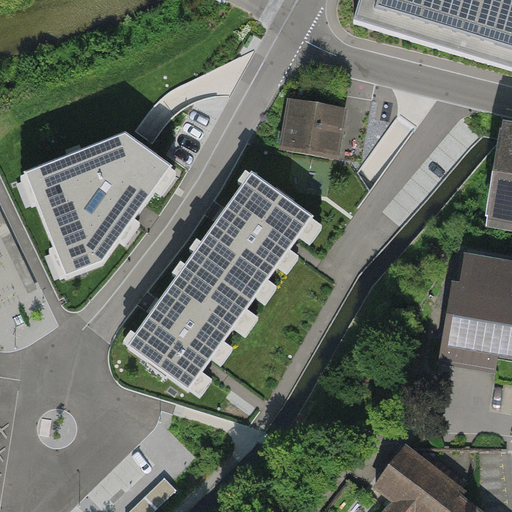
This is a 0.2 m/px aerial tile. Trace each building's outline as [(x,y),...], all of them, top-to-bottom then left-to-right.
[(511,0),(362,0),(355,25),(511,71),(511,0)] [(345,111),(292,103),(285,149),(338,157),(345,111)] [(173,166),(127,132),(26,172),(69,280),(104,266),(138,217),(173,166)] [(511,141),(504,140),(491,217),(511,220),(511,141)] [(246,172),(184,259),(252,307),(257,300),(266,306),(280,288),(270,281),(278,269),(288,276),(302,258),(291,250),(294,246),(300,238),(311,246),(324,228),(246,172)] [(0,209),(0,233),(29,295),(38,291),(0,209)] [(511,264),(465,257),(449,351),(446,368),(485,375),(497,377),(500,359),(511,361),(511,264)] [(184,259),(122,345),(200,401),(215,380),(205,373),(210,367),(213,362),(223,368),(236,350),(226,343),(234,331),(246,339),(261,318),(250,310),(252,307),(184,259)] [(461,493),(469,485),(426,447),(419,456),(461,493)] [(463,495),(406,450),(396,463),(376,487),(395,502),(386,511),(476,511),(460,499),(463,495)] [(155,511),(177,491),(165,479),(131,511),(155,511)]
